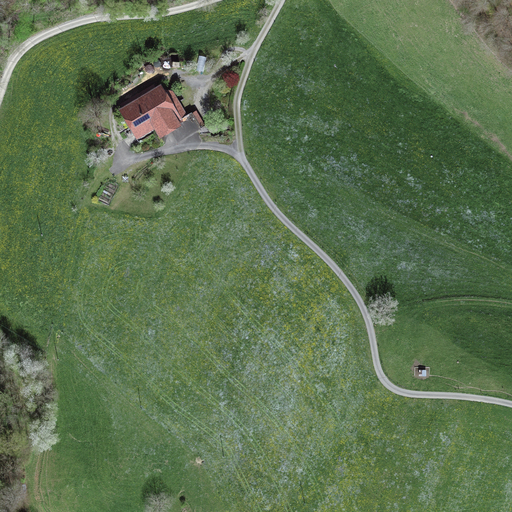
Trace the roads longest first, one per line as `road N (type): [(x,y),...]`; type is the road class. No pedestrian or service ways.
road 1 (track): [(279,0),(236,98),(242,154),(283,224),(354,296),(385,387),(404,397),(511,408)]
road 2 (track): [(221,0),(85,24),(33,45),(0,97)]
road 3 (track): [(242,154),(167,152),(115,172)]
